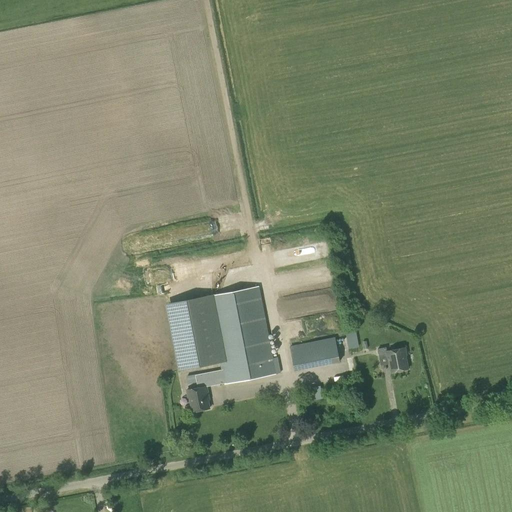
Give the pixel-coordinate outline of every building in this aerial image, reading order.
[(174,224),(176,238),(235,231),(234,217),(174,224)] [(275,374),(258,287),(208,297),(165,304),(178,371),(221,362),(222,370),(195,375),(197,382),(198,388),(187,390),(188,398),(190,398),(192,412),(209,409),(207,394),(208,394),(206,387),(225,383),(225,384),(275,374)] [(355,327),(345,329),(347,339),(357,337),(355,327)] [(295,370),(340,362),(335,338),(290,347),(295,370)] [(387,352),(386,348),(378,349),(379,356),(387,355),(388,359),(389,359),(392,373),(408,370),(405,356),(406,356),(405,348),(387,352)] [(278,357),(272,358),(275,374),(281,373),(278,357)] [(195,375),(187,376),(188,384),(197,382),(195,375)]
